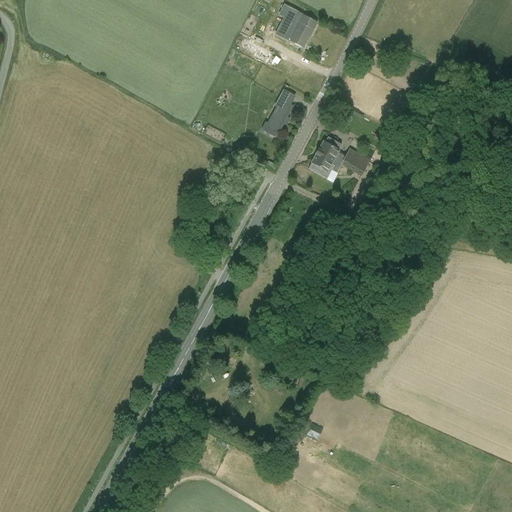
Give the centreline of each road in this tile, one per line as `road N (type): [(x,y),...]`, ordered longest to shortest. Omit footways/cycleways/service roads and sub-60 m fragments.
road 1 (tertiary): [(279,177),(99,511)]
road 2 (tertiary): [(279,177),(372,0)]
road 3 (track): [(262,511),(192,477),(175,481),(150,511)]
